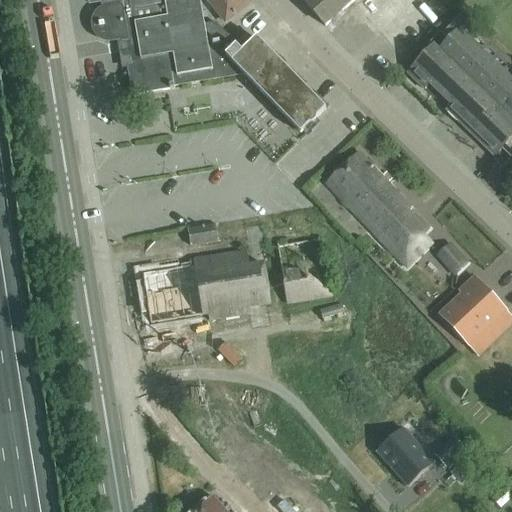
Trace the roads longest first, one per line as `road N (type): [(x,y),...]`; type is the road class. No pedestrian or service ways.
road 1 (tertiary): [(122,511),(37,0)]
road 2 (residential): [(511,236),(284,0)]
road 3 (motorway): [(19,511),(0,380)]
